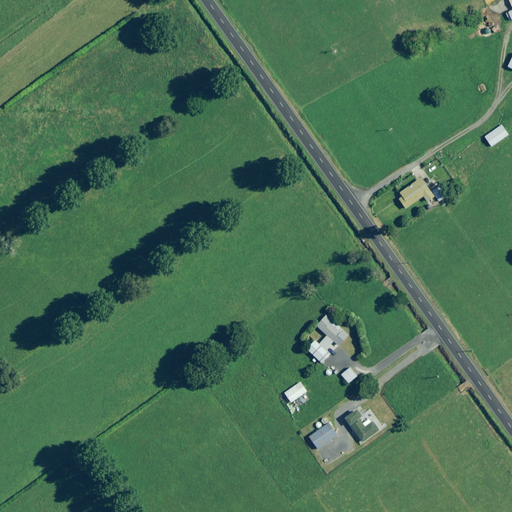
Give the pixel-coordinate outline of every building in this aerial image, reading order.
[(496,33),(497,33),(498,33),(499,32),(500,31),(500,30),(500,29),(500,28),(500,27),(499,26),(498,25),(497,25),(496,25),(495,25),(496,25),(495,24),(495,23),(494,22),(493,21),(492,21),(493,20),(493,19),(492,19),(492,18),(492,17),(491,17),(491,16),(490,16),(489,16),(488,16),(487,16),(487,17),(486,17),(486,18),(486,19),(485,19),(486,20),(486,21),(486,22),(487,22),(488,23),(489,23),(490,23),(489,23),(489,24),(489,25),(489,26),(490,26),(490,27),(491,27),(492,28),(492,29),(492,30),(492,31),(493,31),(493,32),(494,33),(495,33),(496,33)] [(509,134),(502,125),(485,137),(492,147),(509,134)] [(434,197),(421,178),(401,193),(403,197),(400,199),(406,209),(424,196),(427,202),(434,197)] [(335,342),(339,346),(349,335),(327,315),(317,326),(328,335),(320,344),(316,340),(306,349),(322,364),(331,354),(327,351),(335,342)] [(358,376),(351,368),(342,375),(349,384),(358,376)] [(308,392),(301,382),(286,393),(292,403),(308,392)] [(374,422),(372,423),(369,419),(363,424),(360,419),(362,417),(358,411),(346,419),(363,443),(380,430),(374,422)] [(332,432),(327,425),(310,437),(319,450),(339,435),(334,430),(332,432)]
